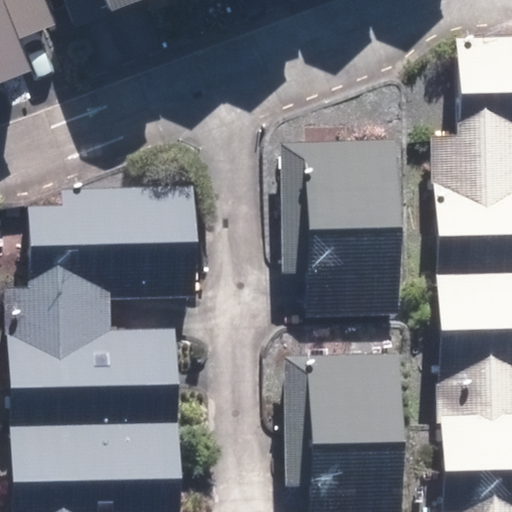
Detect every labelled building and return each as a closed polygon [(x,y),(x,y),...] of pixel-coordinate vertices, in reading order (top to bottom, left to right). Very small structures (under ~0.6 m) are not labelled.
[(0,0),(0,75),(38,61),(26,32),(59,20),(51,0),(0,0)] [(114,0),(74,0),(79,13),(114,0)] [(511,34),(459,36),(462,131),(435,132),(439,268),(511,266),(511,34)] [(399,136),(286,138),(288,267),(308,266),(309,311),(401,310),(399,136)] [(202,290),(198,195),(31,201),(34,284),(10,285),(15,423),(183,417),(179,323),(114,325),(113,293),(202,290)] [(511,511),(511,266),(439,268),(446,511),(511,511)] [(404,511),(402,348),(315,349),(315,357),(290,357),(292,481),(317,480),(317,511),(404,511)] [(186,511),(183,417),(15,423),(17,511),(186,511)]
